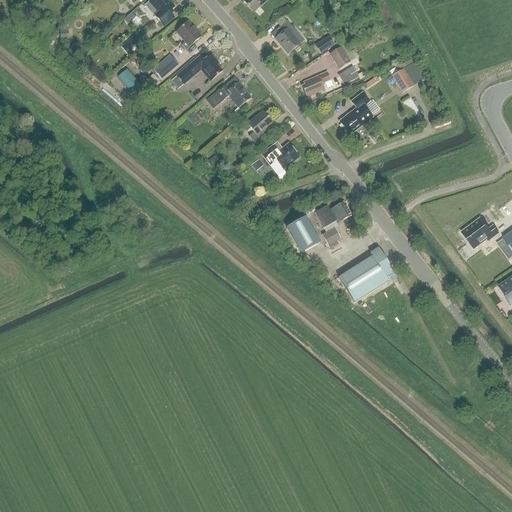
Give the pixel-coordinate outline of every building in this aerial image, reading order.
[(168,13),(173,9),(165,0),(152,0),(150,2),(159,12),(154,16),(162,26),(173,17),(168,13)] [(253,13),(267,0),(244,0),(243,2),(253,13)] [(150,2),(145,6),(154,16),(159,12),(150,2)] [(281,34),(274,40),(279,45),(280,44),(288,54),(299,45),(289,33),(293,30),(287,21),(277,30),(281,34)] [(186,50),(200,38),(187,23),(177,31),(186,42),(181,46),(186,50)] [(69,41),(68,29),(59,29),(60,42),(69,41)] [(134,36),(120,46),(128,56),(142,46),(134,36)] [(330,39),(316,48),(320,55),(334,46),(330,39)] [(341,47),(328,55),(338,70),(350,62),(341,47)] [(139,66),(153,61),(149,52),(135,57),(139,66)] [(161,80),(178,65),(170,56),(153,71),(161,80)] [(212,80),(222,72),(209,57),(204,61),(200,57),(175,78),(182,86),(202,69),(212,80)] [(354,66),(339,74),(345,84),(359,75),(354,66)] [(118,77),(136,94),(144,86),(127,68),(118,77)] [(403,69),(392,76),(402,93),(413,86),(410,80),(403,69)] [(322,84),(330,81),(327,73),(304,83),(305,85),(302,86),(306,98),(324,90),(322,84)] [(153,75),(145,82),(151,88),(159,81),(153,75)] [(250,99),(241,89),(243,88),(239,83),(230,90),(226,85),(206,101),(213,110),(230,96),(239,108),(250,99)] [(349,136),(373,118),(364,107),(369,102),(362,93),(351,102),(356,109),(339,122),(349,136)] [(134,101),(123,110),(127,114),(138,105),(134,101)] [(195,112),(187,119),(192,125),(200,118),(195,112)] [(265,138),(261,133),(272,124),(263,112),(247,126),(253,133),(249,136),(257,145),(265,138)] [(157,123),(165,131),(175,121),(168,113),(157,123)] [(274,146),(261,156),(270,167),(277,162),(283,171),(298,159),(287,145),(282,149),(278,152),(274,146)] [(215,157),(207,162),(212,169),(220,163),(215,157)] [(258,161),(252,166),(256,172),(263,167),(258,161)] [(337,223),(350,215),(343,202),(330,209),(328,206),(315,213),(324,228),(336,222),(337,223)] [(306,219),(287,230),(302,256),(321,245),(306,219)] [(480,219),(461,233),(469,243),(473,240),(478,247),(487,240),(488,242),(499,234),(493,226),(487,231),(485,228),(486,227),(480,219)] [(334,228),(321,236),(329,249),(338,244),(337,242),(341,240),(334,228)] [(511,231),(502,239),(511,251),(511,231)] [(372,257),(338,279),(354,304),(388,283),(386,279),(394,274),(378,249),(370,254),(372,257)] [(511,307),(511,306),(511,279),(499,288),(511,307)]
